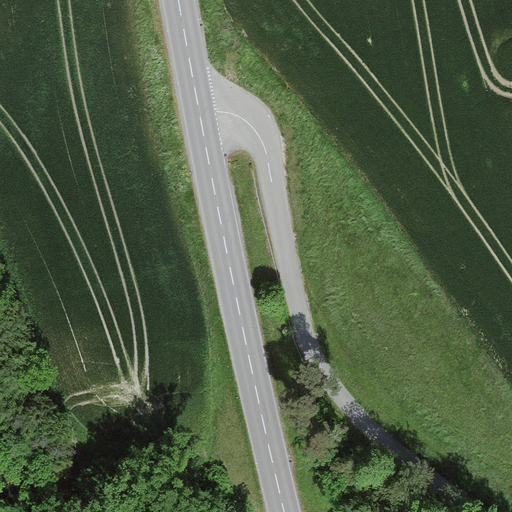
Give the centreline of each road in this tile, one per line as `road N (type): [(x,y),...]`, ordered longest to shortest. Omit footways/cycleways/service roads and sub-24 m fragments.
road 1 (unclassified): [(199,114),(235,115),(261,139),(289,285),(326,376),(367,426),(473,511)]
road 2 (secondary): [(199,114),(286,511)]
